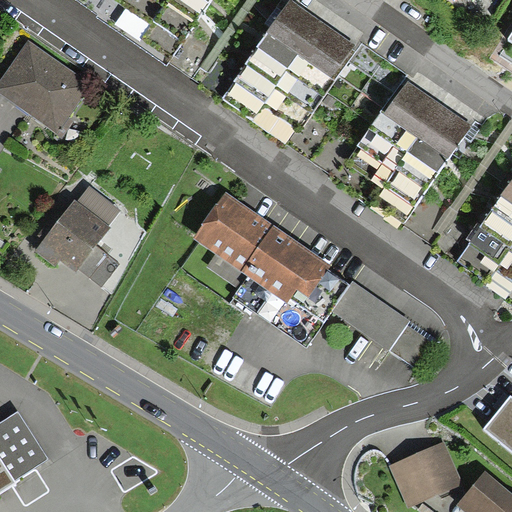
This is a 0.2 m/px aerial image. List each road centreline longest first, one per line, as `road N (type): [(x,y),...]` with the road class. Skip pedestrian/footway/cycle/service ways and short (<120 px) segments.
road 1 (residential): [(488,358),(410,278),(10,0)]
road 2 (primary): [(0,309),(260,470)]
road 3 (residential): [(260,470),(373,414),(438,393),(488,358)]
road 4 (residential): [(511,105),(355,0)]
